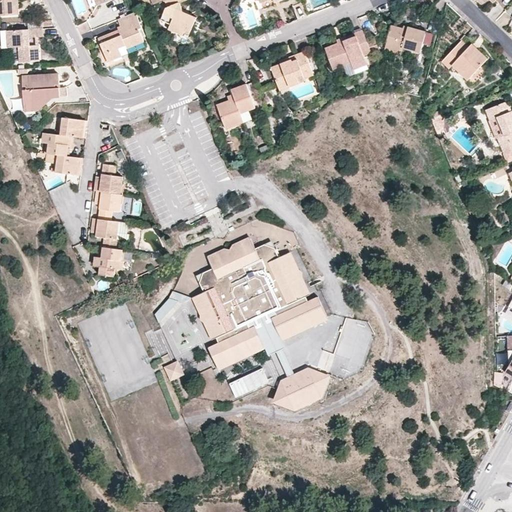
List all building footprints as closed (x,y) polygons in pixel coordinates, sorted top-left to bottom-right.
[(0,0),(0,14),(19,14),(18,0),(0,0)] [(165,0),(167,5),(165,6),(161,19),(170,23),(168,28),(188,36),(196,16),(183,10),(180,1),(183,0),(165,0)] [(142,27),(136,11),(118,18),(121,25),(118,26),(119,29),(121,35),(122,35),(126,45),(128,48),(144,41),(140,28),(142,27)] [(385,49),(394,52),(395,49),(402,51),(403,48),(421,53),(426,31),(404,25),(403,28),(391,25),(385,49)] [(36,37),(39,36),(44,36),(44,27),(30,28),(30,29),(7,30),(8,46),(19,46),(20,61),(40,60),(39,45),(36,45),(31,45),(30,37),(36,37)] [(356,35),(341,41),(337,42),(324,48),(333,69),(351,62),(354,69),(367,65),(364,57),(372,54),(367,42),(362,30),(355,33),(356,35)] [(101,43),(116,37),(114,31),(98,37),(101,43)] [(122,35),(121,35),(116,37),(101,43),(108,61),(122,56),(119,48),(126,45),(122,35)] [(376,39),(367,42),(372,54),(381,50),(376,39)] [(442,62),(449,68),(453,65),(468,80),(488,59),(472,43),(469,47),(462,40),(442,62)] [(395,49),(394,52),(393,56),(401,58),(402,51),(395,49)] [(305,50),(295,54),(297,59),(291,62),(290,59),(281,63),(271,67),(277,83),(287,79),(290,87),(301,82),(298,74),(303,73),(305,78),(315,75),(305,50)] [(297,59),(295,54),(280,60),(281,63),(290,59),(291,62),(297,59)] [(60,96),(60,87),(56,87),(57,83),(59,83),(59,72),(23,75),(24,86),(27,86),(27,89),(24,89),(26,111),(39,110),(55,97),(60,96)] [(287,79),(277,83),(280,90),(290,87),(287,79)] [(232,89),(234,94),(235,98),(229,101),(217,105),(224,123),(242,117),(244,121),(251,119),(249,111),(256,108),(247,84),(232,89)] [(511,110),(507,100),(485,109),(489,119),(489,118),(503,152),(511,148),(511,110)] [(62,134),(74,136),(83,137),(85,120),(64,117),(62,134)] [(242,117),(224,123),(226,129),(244,123),(244,121),(242,117)] [(62,134),(44,132),(43,132),(42,142),(46,143),(49,143),(47,153),(58,155),(71,156),(72,149),(74,149),(75,144),(73,143),(74,136),(62,134)] [(49,143),(46,143),(44,153),(37,152),(37,157),(47,158),(47,153),(49,143)] [(511,159),(511,148),(503,152),(507,162),(511,159)] [(71,156),(58,155),(57,166),(56,172),(79,174),(81,157),(71,156)] [(102,176),(100,176),(99,183),(96,183),(95,190),(97,191),(122,193),(122,190),(123,183),(124,177),(116,176),(118,165),(104,163),(102,176)] [(122,193),(97,191),(96,199),(101,199),(100,204),(99,218),(113,220),(115,210),(122,211),(123,202),(124,195),(124,194),(122,193)] [(99,218),(93,217),(92,225),(95,226),(94,232),(101,233),(101,235),(118,238),(120,221),(113,220),(99,218)] [(118,238),(101,235),(99,245),(104,246),(116,248),(118,238)] [(279,254),(274,244),(266,241),(257,245),(252,235),(241,240),(243,242),(220,254),(218,251),(209,256),(213,266),(204,271),(201,280),(205,291),(196,296),(204,313),(208,311),(212,319),(209,321),(217,338),(220,337),(223,342),(213,347),(223,367),(240,358),(239,355),(251,349),(252,352),(268,344),(256,319),(272,310),(284,336),(300,328),(299,325),(311,319),(312,322),(329,313),(319,294),(309,299),(306,294),(311,291),(302,274),(298,276),(294,268),(298,266),(290,249),(279,254)] [(241,240),(218,251),(220,254),(243,242),(241,240)] [(116,248),(104,246),(102,256),(98,256),(97,258),(96,260),(96,262),(96,264),(97,266),(101,267),(100,274),(115,276),(116,269),(121,269),(124,249),(116,248)] [(164,323),(182,299),(172,297),(159,313),(164,323)] [(284,336),(272,310),(256,319),(268,344),(269,346),(273,353),(280,349),(287,346),(289,345),(285,337),(284,336)] [(312,322),(311,319),(299,325),(300,328),(284,336),(285,337),(330,315),(329,313),(312,322)] [(346,317),(336,353),(322,349),(318,366),(330,370),(332,363),(347,367),(348,364),(353,365),(352,371),(361,373),(374,325),(346,317)] [(240,358),(223,367),(224,369),(269,346),(268,344),(252,352),(251,349),(239,355),(240,358)] [(300,372),(287,346),(280,349),(293,375),(300,372)] [(181,367),(184,366),(182,362),(170,367),(176,378),(188,373),(186,369),(182,370),(181,367)] [(333,372),(312,365),(300,372),(293,375),(286,379),(280,399),(300,405),(326,392),(333,372)] [(236,397),(270,382),(263,366),(229,382),(236,397)]
